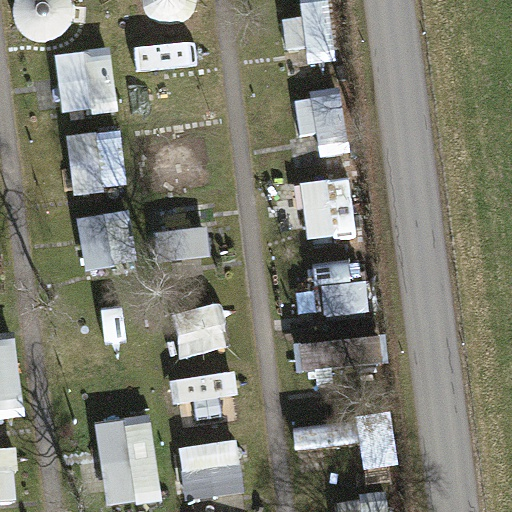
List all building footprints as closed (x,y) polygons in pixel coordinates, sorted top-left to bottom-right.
[(296,0),(304,74),(332,71),(324,0),(296,0)] [(198,45),(142,46),(143,94),(199,92),(198,45)] [(110,49),(56,58),(66,120),(120,111),(110,49)] [(314,156),(315,168),(340,166),(334,104),(309,106),(311,122),(288,124),(292,158),(314,156)] [(202,122),(152,129),(155,153),(165,173),(200,168),(205,146),(202,122)] [(121,131),(70,137),(78,196),(128,189),(121,131)] [(283,221),(297,237),(342,234),(339,182),(294,185),(281,206),(266,207),(267,222),(283,221)] [(209,205),(155,210),(160,262),(170,261),(172,284),(204,281),(202,258),(214,257),(209,205)] [(132,219),(98,220),(99,227),(84,228),(86,270),(101,269),(102,283),(135,281),(132,219)] [(302,264),(308,318),(356,313),(350,259),(302,264)] [(222,302),(176,312),(184,353),(231,343),(222,302)] [(131,309),(85,311),(87,358),(133,356),(131,309)] [(0,417),(27,416),(23,331),(0,332),(0,417)] [(327,385),(377,381),(374,337),(324,341),(327,385)] [(186,428),(242,424),(239,378),(182,382),(186,428)] [(96,425),(108,510),(164,502),(152,417),(96,425)] [(319,424),(326,484),(377,479),(371,418),(319,424)] [(237,443),(181,450),(188,502),(244,495),(237,443)] [(0,450),(0,501),(19,500),(16,449),(0,450)]
